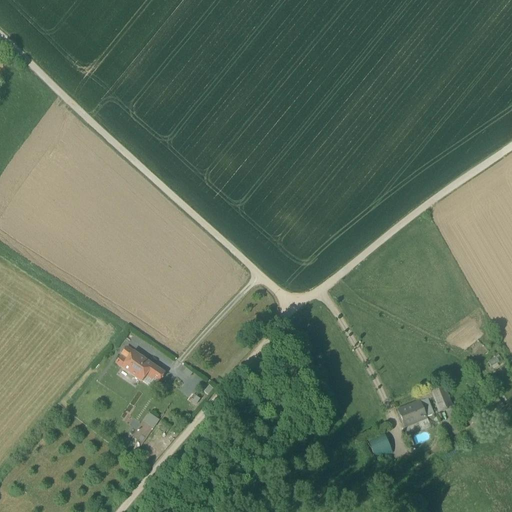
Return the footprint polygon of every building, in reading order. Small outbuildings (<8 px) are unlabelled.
[(119,359),(125,363),(132,353),(126,349),(119,359)] [(132,353),(125,363),(121,368),(135,378),(138,373),(145,378),(147,375),(153,367),(132,353)] [(488,362),(491,368),(499,363),(496,358),(488,362)] [(115,364),(121,368),(125,363),(119,359),(115,364)] [(147,375),(159,383),(164,375),(153,367),(147,375)] [(142,383),(145,378),(138,373),(135,378),(142,383)] [(443,385),(429,391),(432,398),(438,413),(439,413),(444,411),(452,408),(451,405),(443,385)] [(428,400),(432,398),(429,391),(416,396),(419,404),(428,400)] [(497,398),(485,408),(490,415),(492,417),(504,408),(497,398)] [(425,419),(426,418),(434,415),(428,400),(419,404),(425,419)] [(461,414),(465,420),(482,406),(478,401),(461,414)] [(458,402),(451,405),(452,408),(455,416),(462,410),(458,402)] [(418,422),(425,419),(419,404),(412,407),(418,422)] [(485,408),(483,405),(465,420),(472,429),(490,415),(485,408)] [(417,422),(418,422),(412,407),(399,412),(405,427),(417,422)] [(455,416),(452,408),(444,411),(449,423),(455,416)] [(152,430),(158,421),(147,413),(141,422),(152,430)] [(418,422),(417,422),(421,433),(431,429),(426,418),(425,419),(418,422)] [(368,445),(376,461),(392,454),(385,437),(368,445)]
